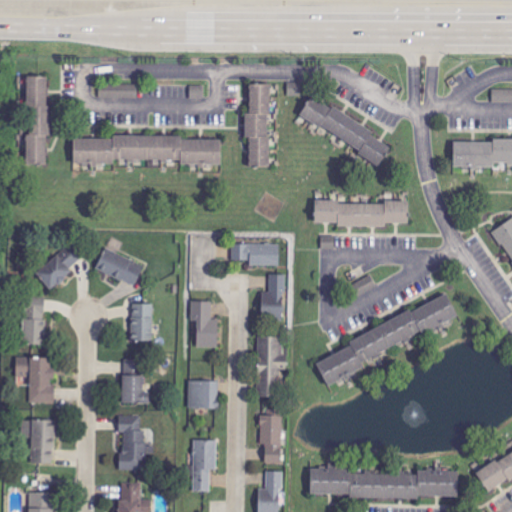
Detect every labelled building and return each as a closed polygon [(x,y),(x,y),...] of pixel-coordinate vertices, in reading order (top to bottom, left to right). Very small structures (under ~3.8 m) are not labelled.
[(48,77),(26,77),(26,165),(49,165),(49,105),(48,105),(48,77)] [(138,84),(101,85),(102,98),(138,98),(138,84)] [(270,167),(270,84),(250,84),(250,112),(246,112),(245,138),(250,138),(249,167),(270,167)] [(511,89),(493,89),(493,103),(511,102),(511,89)] [(300,116),(380,164),(392,143),(312,96),(300,116)] [(222,139),(74,136),(74,162),(222,165),(222,139)] [(511,141),(454,141),(454,167),(495,168),(495,164),(511,164),(511,141)] [(409,203),(315,202),(315,225),(409,226),(409,203)] [(511,219),(494,230),(511,259),(511,219)] [(280,244),(233,244),(232,261),(250,261),(250,265),(279,266),(280,244)] [(73,275),(69,267),(81,260),(73,247),(36,269),(49,289),(73,275)] [(136,286),(144,265),(105,249),(96,269),(136,286)] [(286,275),(270,274),(270,292),(262,292),(261,319),(285,320),(286,275)] [(377,288),(372,276),(351,285),(356,297),(377,288)] [(314,357),(325,380),(460,320),(449,297),(314,357)] [(192,320),(197,320),(198,348),(219,348),(219,319),(213,319),(212,301),(192,302),(192,320)] [(154,304),(133,304),(132,341),(154,342),(154,304)] [(46,345),(47,306),(24,305),(23,345),(46,345)] [(258,397),(280,398),(280,375),(285,375),(285,337),(259,337),(258,397)] [(17,378),(31,378),(30,403),(55,403),(56,384),(54,384),(55,358),(17,357),(17,378)] [(123,403),(150,404),(150,391),(143,391),(143,360),(124,360),(123,403)] [(189,409),(219,409),(220,381),(190,381),(189,409)] [(282,464),(283,412),(263,411),(262,463),(282,464)] [(123,470),(144,470),(144,416),(119,416),(119,433),(122,433),(123,470)] [(56,421),(25,420),(24,439),(33,439),(32,464),(55,464),(56,421)] [(211,492),(211,470),(217,470),(218,441),(195,440),(194,492),(211,492)] [(511,450),(477,472),(489,492),(511,477),(511,450)] [(310,496),(459,498),(459,471),(418,470),(418,474),(351,473),(351,469),(311,468),(310,496)] [(258,511),(281,511),(282,472),(267,472),(266,489),(259,489),(258,511)] [(118,511),(151,511),(151,500),(142,500),(142,484),(123,484),(123,499),(118,499),(118,511)] [(54,511),(55,493),(30,493),(29,511),(54,511)]
